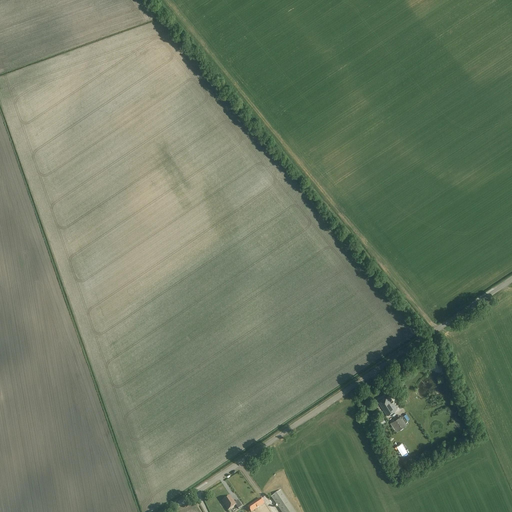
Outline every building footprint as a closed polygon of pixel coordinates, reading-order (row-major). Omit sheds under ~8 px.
[(387,416),(398,408),(389,395),(378,402),(387,416)] [(398,432),(408,425),(402,416),(392,423),(398,432)] [(281,511),(295,511),(281,490),(271,497),(281,511)] [(234,503),(229,497),(222,503),(228,511),(236,506),(238,509),(242,507),(237,501),(234,503)] [(250,505),(253,511),(265,504),(261,498),(250,505)]
